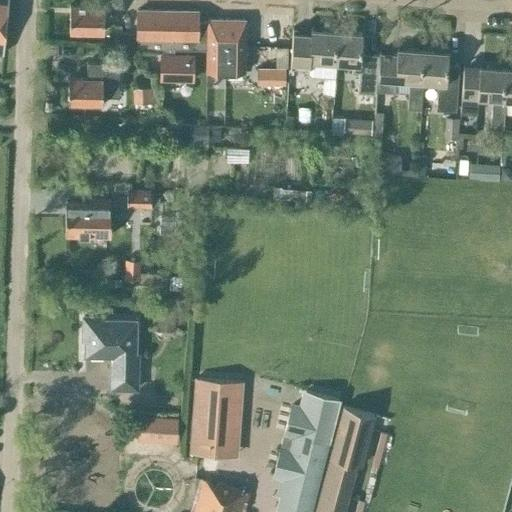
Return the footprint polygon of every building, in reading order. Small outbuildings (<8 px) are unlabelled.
[(116,18),(116,6),(103,6),(103,5),(69,5),(68,32),(103,32),(103,17),(116,18)] [(172,51),(172,49),(206,49),(206,72),(244,72),(245,19),(207,19),(207,21),(198,21),(198,11),(136,10),(136,39),(136,50),(172,51)] [(292,28),(289,69),(308,70),(308,74),(311,77),(334,78),(334,79),(335,79),(336,62),(333,62),(335,31),(310,29),(292,28)] [(120,42),(128,42),(128,32),(120,31),(120,42)] [(335,31),(333,62),(336,62),(352,63),(351,71),(358,71),(356,92),(374,93),(377,54),(360,52),(361,33),(335,31)] [(421,50),(396,48),(395,53),(378,52),(375,91),(394,92),(395,79),(408,80),(407,108),(420,109),(422,81),(419,81),(421,50)] [(447,52),(421,50),(419,81),(422,81),(437,82),(435,109),(455,111),(458,65),(446,64),(447,52)] [(160,55),(160,79),(192,80),(193,56),(160,55)] [(68,77),(67,103),(101,104),(101,96),(118,97),(118,62),(86,61),(86,78),(68,77)] [(463,65),(459,113),(476,114),(477,97),(491,98),(489,127),(496,127),(502,128),(503,116),(503,113),(504,99),(502,99),(504,68),(478,66),(474,66),(465,65),(463,65)] [(511,68),(504,68),(502,99),(504,99),(503,113),(511,113),(511,68)] [(283,83),(283,69),(270,69),(269,83),(283,83)] [(155,87),(132,87),(133,103),(157,103),(157,87),(155,87)] [(359,117),(358,132),(369,133),(370,118),(359,117)] [(458,118),(445,117),(444,137),(457,138),(458,118)] [(175,123),(174,139),(206,141),(206,140),(219,141),(220,126),(207,125),(175,123)] [(250,159),(251,147),(230,146),(230,159),(250,159)] [(415,174),(416,169),(399,167),(400,156),(377,154),(376,170),(415,174)] [(416,169),(415,174),(423,175),(425,155),(417,154),(416,169)] [(483,163),(482,177),(497,178),(498,164),(483,163)] [(455,177),(456,169),(449,168),(449,166),(436,165),(435,175),(448,176),(448,177),(455,177)] [(511,171),(509,167),(500,167),(499,180),(511,180),(511,171)] [(272,186),(271,199),(310,202),(311,190),(280,188),(280,186),(272,186)] [(126,189),(126,207),(150,207),(150,205),(158,205),(158,191),(150,191),(150,189),(126,189)] [(109,236),(110,200),(88,199),(88,203),(65,202),(64,235),(109,236)] [(139,272),(140,259),(124,259),(123,279),(138,280),(139,272)] [(110,270),(109,286),(120,286),(121,270),(110,270)] [(153,273),(139,272),(138,280),(138,284),(152,285),(153,273)] [(161,274),(160,289),(180,290),(181,275),(161,274)] [(174,331),(175,310),(157,309),(156,330),(174,331)] [(107,355),(110,358),(110,388),(136,389),(137,355),(134,355),(134,320),(101,320),(101,317),(83,316),(82,339),(85,339),(85,355),(107,355)] [(189,451),(217,453),(238,454),(242,380),(194,377),(189,451)] [(291,450),(290,450),(280,447),(273,476),(282,478),(274,511),(311,511),(340,398),(306,389),(301,407),(291,404),(284,431),(295,434),(291,450)] [(336,438),(314,511),(343,511),(357,463),(372,414),(344,406),(336,438)] [(177,416),(136,414),(135,440),(176,442),(177,416)] [(243,511),(249,492),(201,479),(190,511),(243,511)]
